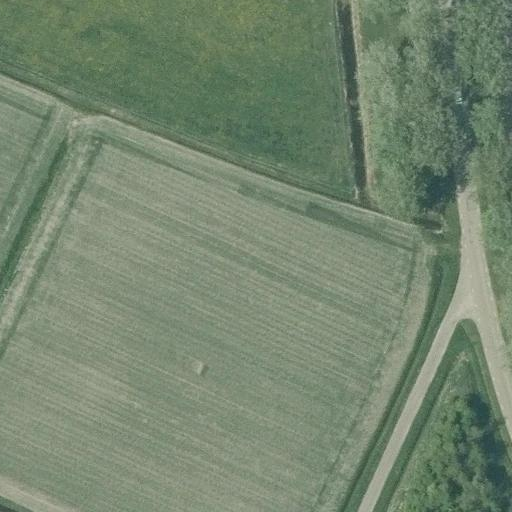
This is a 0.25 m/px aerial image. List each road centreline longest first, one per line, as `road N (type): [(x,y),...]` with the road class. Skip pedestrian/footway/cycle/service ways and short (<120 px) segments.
road 1 (tertiary): [(474,284),(447,0)]
road 2 (unclassified): [(365,511),(448,321),(474,284)]
road 3 (tertiary): [(511,414),(474,284)]
